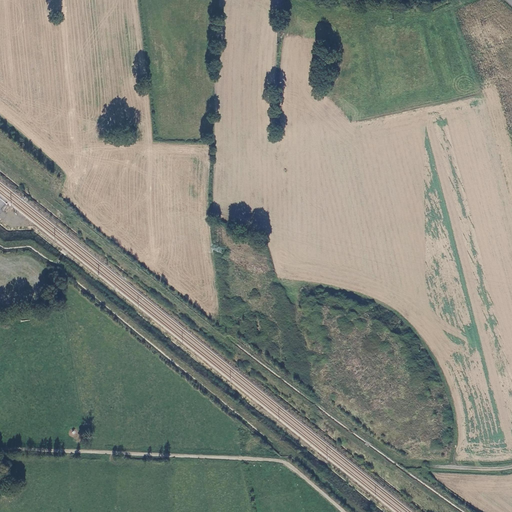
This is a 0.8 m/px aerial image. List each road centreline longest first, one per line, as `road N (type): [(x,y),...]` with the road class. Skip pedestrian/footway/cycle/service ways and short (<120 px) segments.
road 1 (track): [(365,447),(0,156)]
road 2 (track): [(0,242),(30,243),(359,511)]
road 3 (track): [(343,511),(272,459),(0,448)]
road 4 (track): [(459,511),(365,447),(370,440),(403,463),(511,466)]
